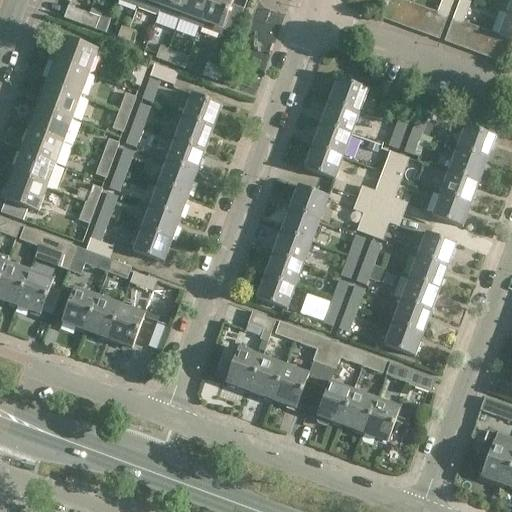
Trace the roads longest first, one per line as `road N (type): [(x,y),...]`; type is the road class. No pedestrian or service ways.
road 1 (residential): [(163,416),(312,23)]
road 2 (residential): [(420,510),(163,416)]
road 3 (residential): [(420,510),(511,266)]
road 4 (tertiary): [(255,511),(44,433)]
road 5 (residential): [(511,100),(312,23)]
road 6 (residential): [(163,416),(30,366)]
